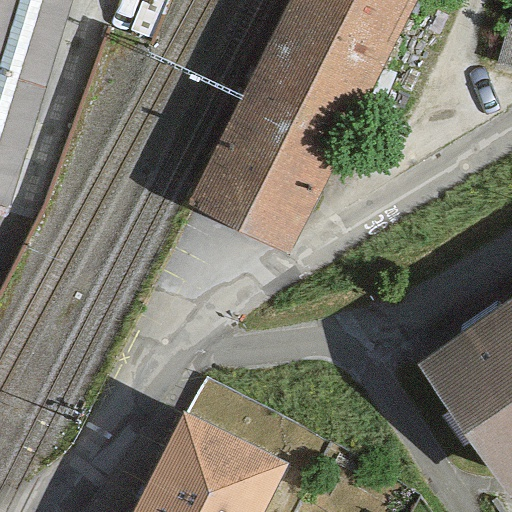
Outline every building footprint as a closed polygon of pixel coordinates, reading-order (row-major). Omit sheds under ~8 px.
[(219,0),(0,387),(0,412),(40,435),(286,0),(219,0)] [(0,0),(0,209),(12,213),(79,0),(0,0)] [(448,0),(350,0),(216,226),(289,269),(448,0)] [(511,299),(445,344),(511,443),(511,299)] [(269,511),(299,454),(192,399),(133,511),(269,511)]
